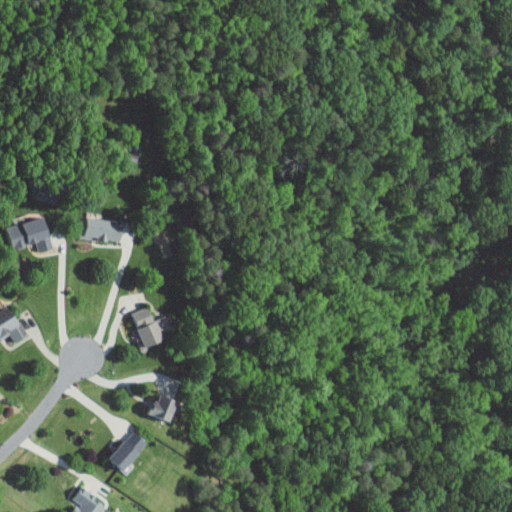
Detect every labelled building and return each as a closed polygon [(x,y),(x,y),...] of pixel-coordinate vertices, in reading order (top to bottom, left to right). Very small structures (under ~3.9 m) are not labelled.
[(73,229),(111,241),(117,220),(80,209),(73,229)] [(5,217),(8,230),(0,231),(0,242),(25,236),(27,246),(38,244),(35,232),(42,230),(37,210),(5,217)] [(0,299),(0,329),(5,337),(19,329),(1,299),(0,299)] [(150,323),(159,320),(156,309),(143,313),(140,300),(120,306),(130,343),(154,336),(150,323)] [(141,395),(137,407),(165,416),(172,395),(154,388),(150,398),(141,395)] [(115,466),(141,439),(127,424),(100,451),(115,466)] [(62,493),(71,499),(65,507),(66,508),(63,511),(89,511),(96,501),(68,484),(62,493)]
